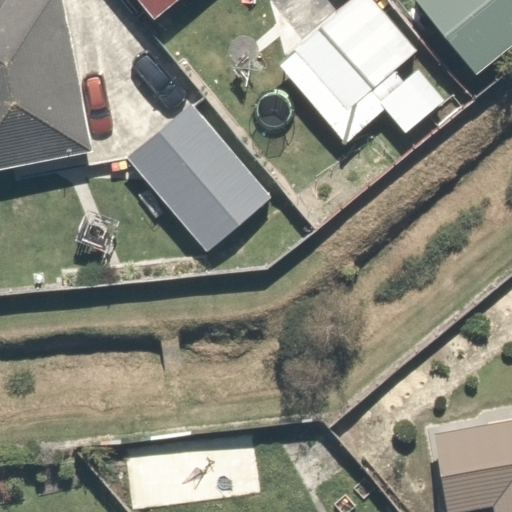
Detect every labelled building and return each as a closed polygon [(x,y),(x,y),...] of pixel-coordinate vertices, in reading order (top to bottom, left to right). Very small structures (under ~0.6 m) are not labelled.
[(0,0),(0,169),(93,149),(64,0),(0,0)] [(144,0),(161,20),(184,0),(144,0)] [(356,137),(388,106),(424,143),(463,105),(426,68),(442,52),(390,0),(349,0),(285,64),(356,137)] [(488,79),(511,58),(511,0),(421,0),(419,2),(488,79)] [(197,104),(135,164),(220,251),(281,191),(197,104)] [(511,511),(511,432),(418,446),(427,511),(511,511)]
